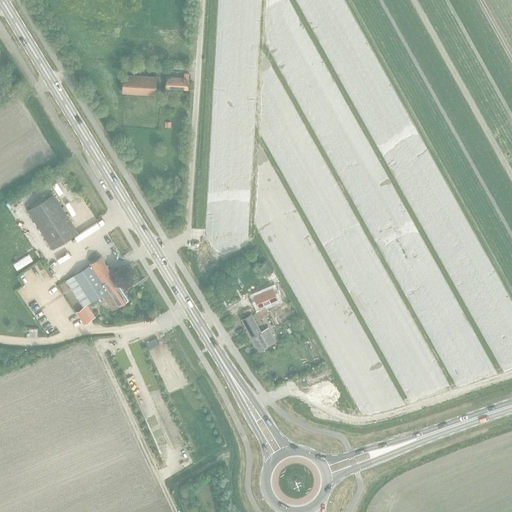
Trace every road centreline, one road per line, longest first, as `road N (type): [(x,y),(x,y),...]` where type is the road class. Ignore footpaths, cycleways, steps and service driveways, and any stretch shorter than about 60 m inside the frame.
road 1 (secondary): [(155,257),(0,1)]
road 2 (unclassified): [(155,257),(192,226),(206,0)]
road 3 (secondary): [(326,481),(439,430)]
road 4 (secondary): [(439,430),(320,463)]
